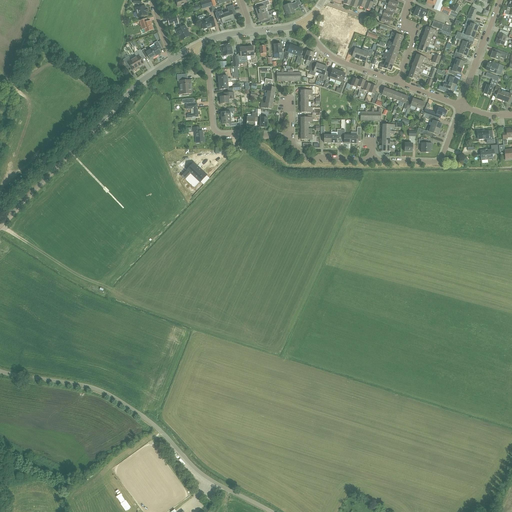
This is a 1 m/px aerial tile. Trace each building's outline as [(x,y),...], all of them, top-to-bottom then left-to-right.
[(138,18),(147,15),(144,6),(142,6),(141,3),(141,0),(139,0),(133,0),(134,3),(138,4),(139,7),(135,8),(138,18)] [(203,8),(212,6),(210,0),(209,0),(201,3),(203,8)] [(267,5),(270,4),(268,0),(255,5),(257,9),(256,9),(258,15),(266,12),(265,9),(267,8),(268,7),(267,5)] [(292,3),(284,6),(287,16),(295,13),(294,10),(296,9),(299,8),(298,6),(301,4),(298,0),(294,0),(296,2),(295,3),(292,4),(292,3)] [(354,0),(352,7),(357,9),(358,6),(359,7),(361,0),(354,0)] [(361,0),(359,7),(365,9),(368,0),(361,0)] [(368,0),(365,9),(371,11),(374,3),(376,4),(376,1),(373,0),(373,2),(369,1),(369,0),(368,0)] [(384,4),(397,8),(399,2),(392,0),(387,0),(389,0),(388,4),(384,3),(384,4)] [(436,4),(434,9),(440,12),(444,1),(442,0),(437,0),(436,4)] [(397,8),(384,4),(384,5),(387,6),(386,10),(385,9),(381,8),(381,9),(385,10),(395,14),(397,8)] [(444,4),(443,6),(441,12),(448,14),(450,9),(447,8),(448,6),(444,4)] [(456,4),(452,11),(458,14),(462,8),(456,4)] [(229,12),(225,13),(228,22),(234,20),(232,13),(236,12),(233,5),(227,7),(229,12)] [(383,15),(382,16),(391,19),(393,13),(385,10),(385,9),(381,8),(381,9),(380,10),(384,11),(383,15)] [(426,17),(428,12),(416,8),(414,15),(423,19),(424,16),(426,17)] [(471,8),(468,18),(474,20),(478,10),(471,8)] [(219,23),(222,22),(223,24),(228,22),(225,13),(222,14),(221,9),(215,11),(219,23)] [(272,17),(271,15),(267,16),(266,12),(258,15),(260,21),(266,19),(267,22),(275,20),(274,17),(272,17)] [(383,15),(379,14),(378,16),(382,17),(380,22),(389,25),(391,19),(382,16),(383,15)] [(173,23),(178,22),(176,17),(167,19),(169,27),(174,25),(173,23)] [(210,28),(215,26),(212,17),(201,21),(203,29),(210,27),(210,28)] [(468,18),(464,28),(476,32),(478,26),(473,24),(474,21),(468,18)] [(146,32),(153,30),(150,21),(147,22),(146,19),(140,21),(142,29),(145,29),(146,32)] [(176,30),(181,40),(190,35),(185,25),(176,30)] [(444,25),(441,30),(451,34),(453,28),(444,25)] [(424,33),(432,36),(433,33),(437,34),(438,31),(427,27),(424,33)] [(476,32),(464,28),(461,37),(467,40),(468,36),(474,38),(476,32)] [(500,45),(500,44),(503,46),(508,33),(501,31),(500,34),(499,33),(496,43),(496,44),(497,44),(497,45),(498,45),(499,45),(500,45)] [(393,40),(401,43),(403,37),(392,33),(390,38),(393,40)] [(440,43),(437,42),(437,41),(434,40),(431,39),(432,36),(424,33),(422,39),(439,45),(440,43)] [(460,43),(462,44),(460,47),(469,50),(472,44),(467,43),(468,40),(467,40),(461,37),(456,36),(455,38),(461,40),(460,43)] [(435,46),(439,47),(439,45),(422,39),(420,44),(428,47),(429,44),(432,46),(435,47),(435,46)] [(401,43),(393,40),(392,43),(389,41),(388,44),(399,48),(401,43)] [(154,44),(150,47),(151,49),(156,57),(161,54),(159,50),(162,48),(163,47),(161,41),(158,42),(158,41),(154,43),(154,44)] [(359,59),(362,51),(355,48),(357,44),(353,43),(350,50),(354,51),(352,57),(359,59)] [(223,56),(233,54),(231,44),(221,46),(223,56)] [(279,53),(282,53),(281,44),(274,45),(275,53),(274,53),(274,58),(280,58),(279,53)] [(389,51),(397,54),(399,48),(388,44),(387,47),(390,48),(389,51)] [(428,47),(420,44),(418,50),(429,54),(430,51),(427,50),(428,47)] [(294,55),(297,47),(290,45),(288,51),(285,50),(284,59),(287,60),(289,53),(294,55)] [(245,64),(245,60),(248,60),(247,47),(240,48),(241,55),(238,55),(239,64),(245,64)] [(253,47),(247,47),(248,60),(251,60),(251,63),(257,63),(257,53),(254,54),(253,47)] [(301,55),(303,49),(297,47),(294,55),(298,56),(296,63),(300,64),(303,56),(301,55)] [(455,55),(462,58),(463,55),(467,57),(469,50),(460,47),(458,53),(456,52),(455,55)] [(141,51),(144,56),(145,58),(148,57),(150,60),(156,57),(151,49),(147,51),(145,48),(141,51)] [(134,58),(139,67),(144,64),(140,58),(144,56),(141,51),(140,49),(134,53),(136,57),(134,58)] [(362,51),(359,59),(366,62),(368,56),(371,57),(374,50),(370,49),(368,53),(362,51)] [(505,59),(507,53),(498,50),(497,53),(492,51),(490,58),(499,61),(500,57),(505,59)] [(313,64),(310,63),(310,62),(311,62),(314,53),(308,51),(303,64),(309,66),(307,70),(310,71),(312,67),(313,64)] [(384,56),(395,60),(397,54),(389,51),(388,54),(385,53),(384,56)] [(423,60),(426,62),(428,58),(416,54),(414,60),(422,63),(423,60)] [(454,65),(463,68),(465,62),(461,61),(462,58),(455,55),(454,55),(453,58),(456,59),(454,65)] [(385,62),(393,65),(395,60),(384,56),(383,58),(386,59),(385,62)] [(139,67),(134,58),(131,60),(129,57),(123,60),(127,66),(130,64),(133,70),(139,67)] [(424,67),(421,66),(422,63),(414,60),(412,66),(423,70),(425,70),(426,68),(424,67)] [(381,70),(382,68),(391,71),(393,65),(385,62),(384,65),(380,64),(379,69),(381,70)] [(312,67),(310,71),(309,74),(314,76),(316,73),(319,74),(322,65),(317,63),(315,68),(312,67)] [(497,70),(500,71),(502,66),(493,63),(492,65),(488,64),(485,70),(495,73),(497,70)] [(322,65),(319,74),(322,75),(321,79),(326,80),(329,73),(326,72),(328,67),(322,65)] [(463,68),(454,65),(453,68),(450,67),(448,73),(454,75),(455,76),(456,73),(461,74),(463,68)] [(425,74),(426,71),(423,70),(412,66),(410,71),(420,75),(421,72),(425,74)] [(290,69),(290,81),(295,81),(296,81),(301,81),(301,73),(295,73),(293,73),(293,69),(292,69),(290,69)] [(336,81),(339,71),(333,69),(330,78),(336,81)] [(339,71),(336,81),(342,83),(345,73),(339,71)] [(420,75),(410,71),(408,77),(419,81),(420,78),(417,77),(418,74),(420,75)] [(446,76),(444,81),(448,82),(456,86),(458,80),(453,78),(454,75),(448,73),(446,72),(445,75),(446,76)] [(179,81),(179,89),(181,88),(182,95),(192,94),(191,80),(187,80),(187,74),(177,75),(177,81),(179,81)] [(353,78),(349,89),(351,90),(353,86),(356,88),(360,79),(359,79),(359,80),(353,78)] [(360,79),(356,88),(357,86),(360,88),(359,91),(361,92),(366,81),(360,79)] [(361,92),(361,94),(363,94),(365,91),(368,92),(371,85),(365,82),(366,81),(361,92)] [(440,86),(439,89),(448,92),(449,89),(454,91),(456,86),(448,82),(447,85),(444,84),(443,87),(440,86)] [(494,91),(496,86),(490,84),(490,86),(486,85),(483,94),(490,96),(492,90),(494,91)] [(371,85),(368,92),(372,93),(370,97),(373,98),(374,94),(375,92),(377,87),(371,85)] [(502,100),(505,92),(501,91),(502,88),(496,86),(494,91),(493,93),(497,94),(495,98),(502,100)] [(388,97),(390,90),(384,88),(381,95),(388,97)] [(396,92),(390,90),(388,97),(394,99),(396,92)] [(509,94),(505,92),(502,100),(508,103),(509,99),(511,99),(511,90),(509,94)] [(229,99),(234,99),(234,92),(227,93),(227,96),(224,97),(220,97),(221,104),(229,103),(229,99)] [(398,106),(402,94),(396,92),(394,99),(399,101),(397,106),(398,106)] [(402,94),(398,106),(401,107),(403,103),(406,104),(408,97),(402,94)] [(416,107),(419,100),(413,98),(410,105),(416,107)] [(197,103),(195,104),(195,102),(194,102),(194,101),(194,99),(182,100),(182,102),(183,102),(183,104),(187,103),(187,104),(186,104),(186,105),(186,109),(193,109),(194,114),(187,114),(187,115),(187,118),(193,118),(192,117),(195,117),(198,117),(198,109),(196,109),(196,108),(197,107),(197,103)] [(419,100),(416,107),(422,110),(425,103),(419,100)] [(221,114),(220,115),(220,117),(221,117),(222,117),(222,118),(231,118),(230,112),(235,112),(235,111),(237,111),(237,110),(237,109),(237,108),(235,109),(235,108),(227,109),(227,112),(225,112),(221,112),(222,114),(221,114)] [(438,108),(436,113),(426,109),(424,113),(428,115),(429,114),(436,117),(440,119),(441,116),(445,117),(447,111),(438,108)] [(258,116),(258,109),(257,109),(257,113),(253,113),(252,118),(247,117),(247,126),(254,127),(255,121),(258,122),(258,116)] [(431,122),(432,122),(431,126),(440,130),(442,124),(434,121),(436,117),(429,114),(428,115),(427,118),(428,118),(428,119),(431,120),(431,122)] [(301,123),(308,123),(308,122),(312,122),(312,118),(312,115),(307,115),(307,118),(301,118),(301,123)] [(440,130),(431,126),(430,129),(427,128),(426,131),(424,130),(423,134),(427,135),(428,132),(429,132),(438,135),(440,130)] [(196,143),(205,143),(204,138),(203,138),(203,131),(201,132),(200,127),(194,128),(194,133),(195,132),(196,143)] [(507,139),(507,138),(511,137),(511,128),(510,129),(506,129),(506,132),(503,133),(503,139),(507,139)] [(331,135),(331,143),(337,143),(337,137),(341,137),(341,130),(337,130),(337,135),(331,135)] [(350,144),(351,143),(351,136),(344,136),(345,130),(341,130),(341,137),(344,137),(344,143),(348,143),(348,144),(350,144)] [(489,140),(489,143),(495,143),(494,139),(493,139),(492,130),(488,131),(477,131),(478,139),(489,139),(489,140)] [(429,139),(427,139),(427,138),(421,138),(421,139),(419,139),(419,143),(421,143),(421,152),(431,152),(431,148),(432,148),(432,144),(429,144),(429,139)] [(482,160),(492,159),(491,156),(492,156),(492,153),(494,153),(494,149),(480,151),(481,158),(482,157),(482,160)] [(202,171),(198,167),(194,171),(198,175),(202,171)]
